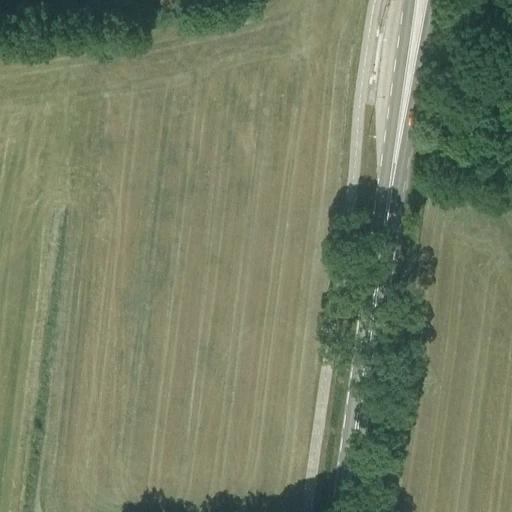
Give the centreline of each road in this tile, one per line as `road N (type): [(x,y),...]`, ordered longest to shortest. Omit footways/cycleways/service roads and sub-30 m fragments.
road 1 (primary): [(345,511),(385,231)]
road 2 (primary): [(385,231),(433,0)]
road 3 (primary): [(408,0),(385,231)]
